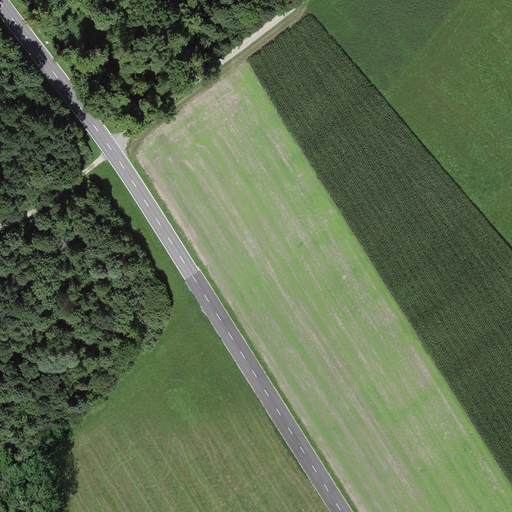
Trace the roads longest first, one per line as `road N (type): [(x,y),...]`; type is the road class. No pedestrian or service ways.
road 1 (secondary): [(341,511),(111,149),(0,2)]
road 2 (track): [(303,0),(70,187),(0,225)]
